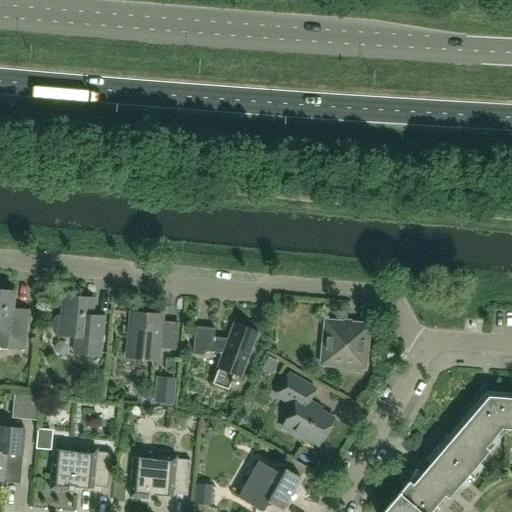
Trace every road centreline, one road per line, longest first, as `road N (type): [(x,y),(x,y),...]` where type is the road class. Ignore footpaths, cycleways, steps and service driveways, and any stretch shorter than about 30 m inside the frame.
road 1 (primary): [(0,80),(511,118)]
road 2 (primary): [(511,49),(0,14)]
road 3 (residential): [(0,259),(250,291),(279,284),(380,295),(427,348)]
road 4 (residential): [(335,511),(427,348)]
